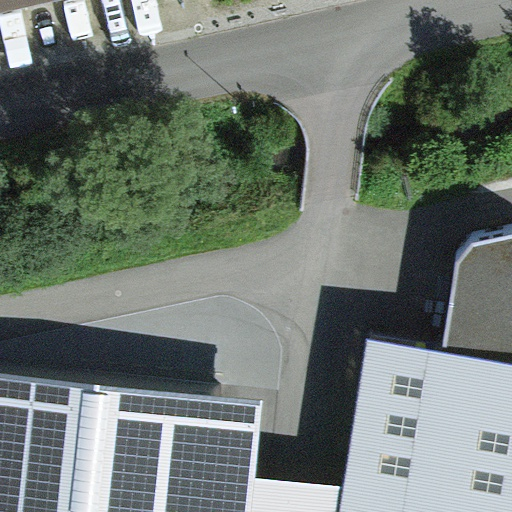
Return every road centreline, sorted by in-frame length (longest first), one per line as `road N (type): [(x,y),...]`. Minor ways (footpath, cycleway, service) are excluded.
road 1 (residential): [(329,252),(0,314)]
road 2 (residential): [(330,43),(46,102)]
road 3 (residential): [(330,43),(337,106),(329,252)]
road 4 (residential): [(511,210),(329,252)]
road 5 (residential): [(502,0),(330,43)]
